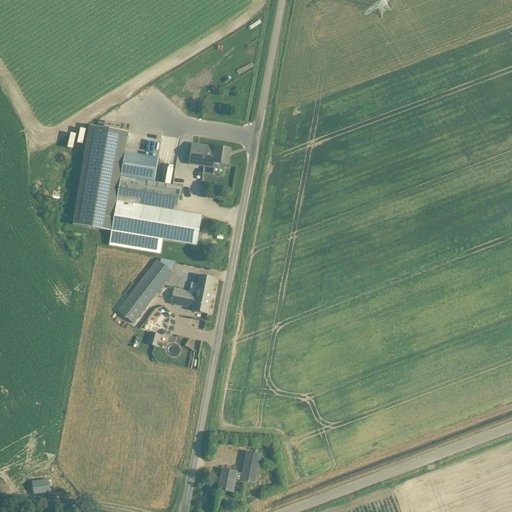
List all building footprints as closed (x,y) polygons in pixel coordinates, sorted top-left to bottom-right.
[(73,225),(110,231),(107,244),(155,252),(158,239),(197,246),(202,216),(177,212),(181,188),(154,183),(158,158),(125,153),(128,132),(90,126),(73,225)] [(189,165),(202,167),(219,170),(219,164),(228,166),(230,149),(192,144),(189,165)] [(157,260),(118,311),(134,323),(173,273),(157,260)] [(174,289),(174,290),(171,304),(193,309),(192,311),(207,314),(208,314),(211,296),(196,293),(196,294),(189,293),(174,289)] [(146,343),(156,345),(159,333),(149,331),(146,343)] [(219,489),(233,492),(235,479),(241,480),(255,483),(261,455),(247,452),(242,474),(237,473),(223,470),(219,489)] [(50,492),(49,482),(49,480),(57,479),(57,473),(24,478),(26,493),(34,492),(34,494),(50,492)]
